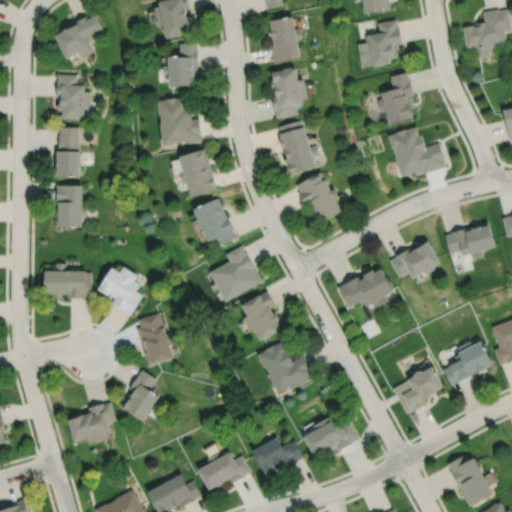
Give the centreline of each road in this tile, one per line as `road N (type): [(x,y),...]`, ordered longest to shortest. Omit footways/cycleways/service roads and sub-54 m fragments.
road 1 (residential): [(227,0),(239,126),(256,188),(431,511)]
road 2 (residential): [(32,10),(21,39),(20,338),(67,511)]
road 3 (residential): [(260,511),(348,486),(511,399)]
road 4 (residential): [(511,177),(422,201),(297,267)]
road 5 (residential): [(432,0),(447,75),(491,182)]
